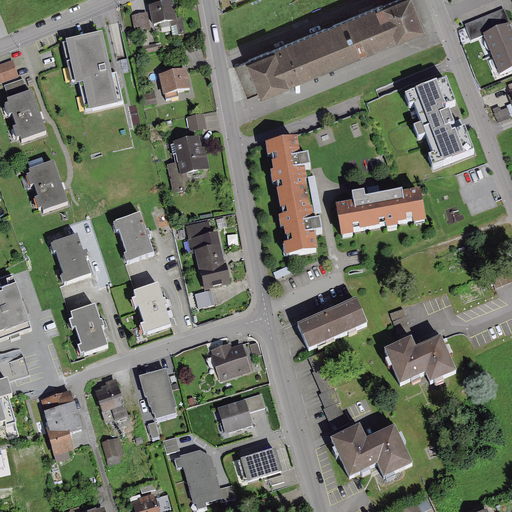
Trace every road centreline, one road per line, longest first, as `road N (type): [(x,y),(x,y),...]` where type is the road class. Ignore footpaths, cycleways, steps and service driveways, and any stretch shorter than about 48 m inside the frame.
road 1 (residential): [(267,317),(83,378),(80,393),(114,511)]
road 2 (residential): [(208,0),(267,317)]
road 3 (residential): [(267,317),(322,511)]
road 4 (residential): [(486,132),(435,0)]
